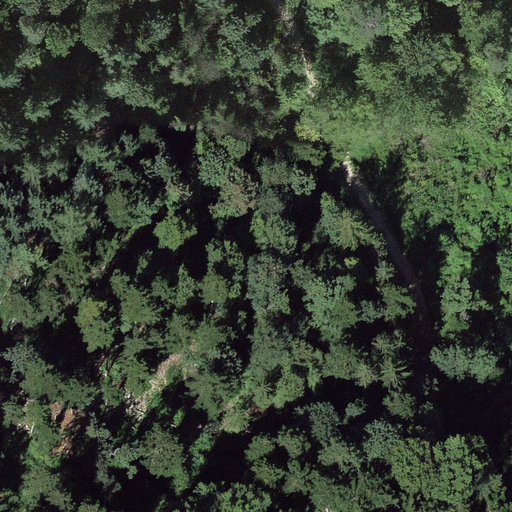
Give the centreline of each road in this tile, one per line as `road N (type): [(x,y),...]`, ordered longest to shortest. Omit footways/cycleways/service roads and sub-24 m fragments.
road 1 (track): [(279,0),(323,110),(400,240),(426,319),(431,418),(511,502)]
road 2 (track): [(0,23),(107,83),(135,110),(160,153),(185,215),(199,319),(190,367)]
